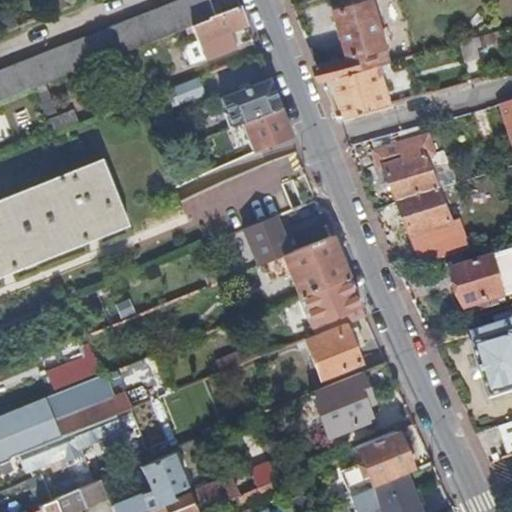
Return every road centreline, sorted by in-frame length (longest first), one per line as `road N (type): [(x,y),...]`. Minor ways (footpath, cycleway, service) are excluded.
road 1 (residential): [(318,141),(483,511)]
road 2 (residential): [(318,141),(511,85)]
road 3 (residential): [(262,0),(318,141)]
